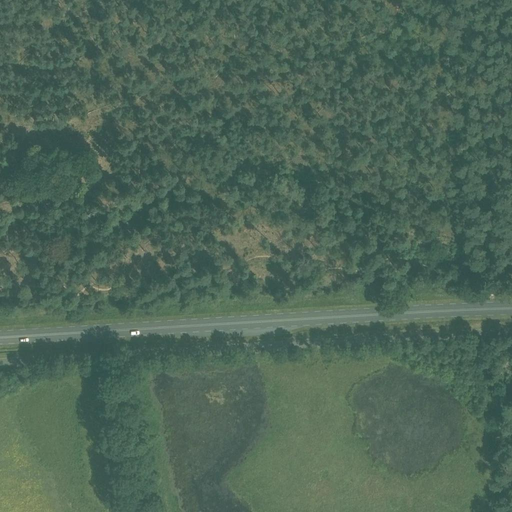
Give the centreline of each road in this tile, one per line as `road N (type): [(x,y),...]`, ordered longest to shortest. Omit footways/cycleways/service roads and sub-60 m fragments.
road 1 (primary): [(0,339),(511,310)]
road 2 (unclassified): [(511,335),(0,363)]
